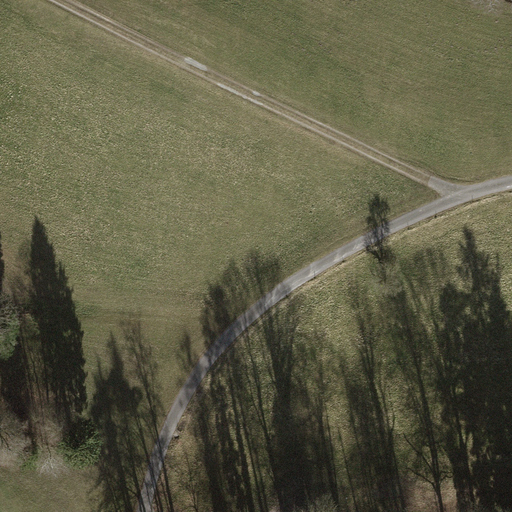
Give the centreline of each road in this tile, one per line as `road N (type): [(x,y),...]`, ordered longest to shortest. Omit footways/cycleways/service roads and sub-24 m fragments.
road 1 (track): [(137,511),(186,402),(243,329),(332,264),(458,207)]
road 2 (track): [(458,207),(59,0)]
